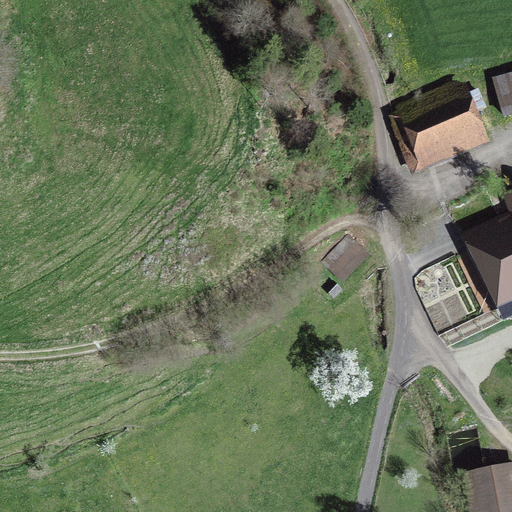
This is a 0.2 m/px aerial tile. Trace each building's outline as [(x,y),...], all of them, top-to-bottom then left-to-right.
[(511,75),(494,80),(504,116),(511,114),(511,75)] [(397,135),(411,168),(479,140),(461,96),(460,96),(455,83),(402,105),(412,129),(397,135)] [(511,227),(479,243),(508,302),(511,300),(511,193),(509,195),(505,199),(511,211),(511,227)] [(365,255),(347,237),(322,262),(340,280),(365,255)] [(327,290),(333,297),(340,291),(333,284),(327,290)] [(486,473),(472,476),(468,477),(473,504),(474,511),(486,511),(511,507),(505,470),(486,473)]
